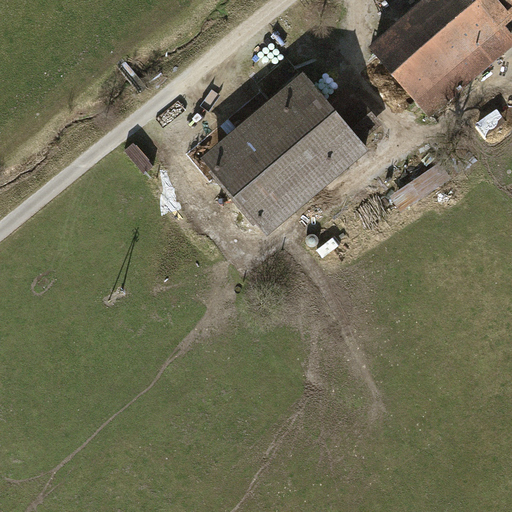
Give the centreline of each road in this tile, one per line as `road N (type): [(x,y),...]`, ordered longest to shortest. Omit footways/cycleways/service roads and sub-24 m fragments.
road 1 (residential): [(288,0),(0,232)]
road 2 (track): [(424,488),(382,424),(318,278),(283,240)]
